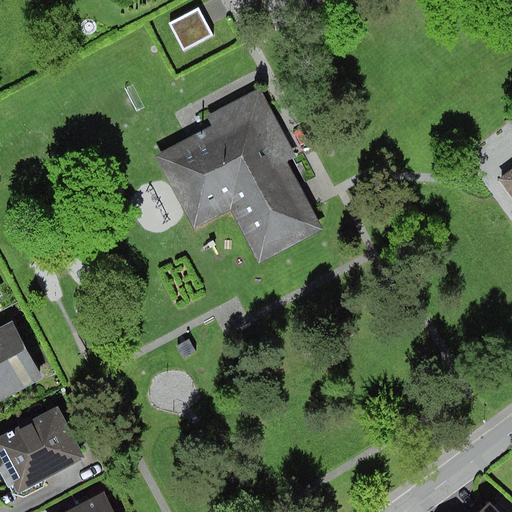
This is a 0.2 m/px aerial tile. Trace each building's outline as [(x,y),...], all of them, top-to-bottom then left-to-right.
[(205,5),(175,21),(190,48),(220,33),(205,5)] [(199,221),(239,201),(265,254),(342,217),(273,76),(208,107),(214,120),(162,146),(199,221)] [(511,171),(498,181),(511,200),(511,171)] [(20,333),(0,343),(0,404),(30,389),(45,381),(20,333)] [(69,410),(3,444),(30,496),(96,462),(69,410)] [(122,511),(116,499),(90,511),(122,511)]
